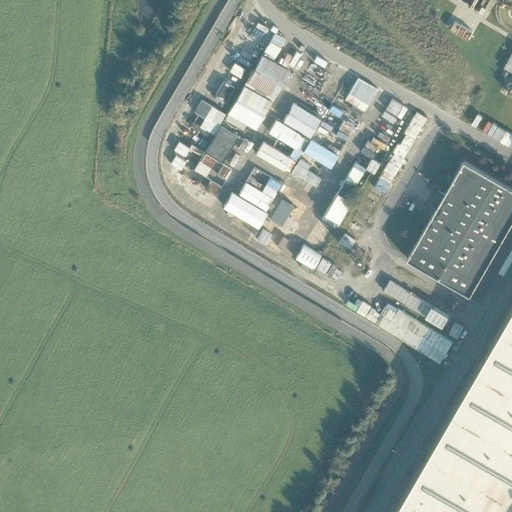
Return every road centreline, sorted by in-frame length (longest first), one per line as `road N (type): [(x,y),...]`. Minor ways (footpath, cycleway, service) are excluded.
road 1 (unclassified): [(403,419),(415,388),(403,351),(175,210),(156,184),(154,139),(233,0)]
road 2 (track): [(243,511),(292,427),(272,377),(244,352),(0,240)]
road 3 (unclassified): [(370,511),(511,271)]
road 4 (track): [(99,511),(203,332)]
road 5 (track): [(0,175),(52,72),(56,0)]
road 6 (track): [(78,276),(0,412)]
